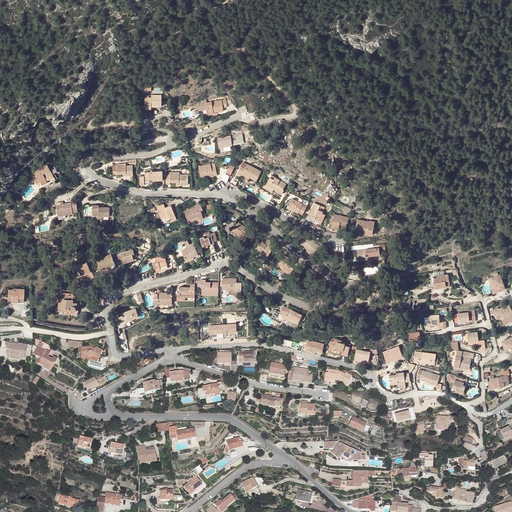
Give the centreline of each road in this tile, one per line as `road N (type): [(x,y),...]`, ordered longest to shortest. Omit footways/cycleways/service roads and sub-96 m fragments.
road 1 (residential): [(108,333),(108,300),(126,289),(224,264),(287,299),(317,308),(337,303),(344,289),(267,223),(217,194)]
road 2 (residential): [(171,354),(263,344),(344,363),(387,394),(442,394),(465,405)]
road 3 (residential): [(217,194),(115,185),(88,167),(102,156),(153,152),(233,118),(248,120)]
road 4 (residential): [(271,447),(229,418),(87,414),(89,399),(171,354)]
road 5 (residential): [(425,506),(405,493),(439,484),(440,455),(483,448),(481,423),(469,409)]
road 6 (residential): [(322,393),(254,383),(171,354)]
road 7 (residential): [(217,194),(240,193),(338,241)]
road 8 (residential): [(465,405),(482,397),(480,365),(495,350),(484,299)]
